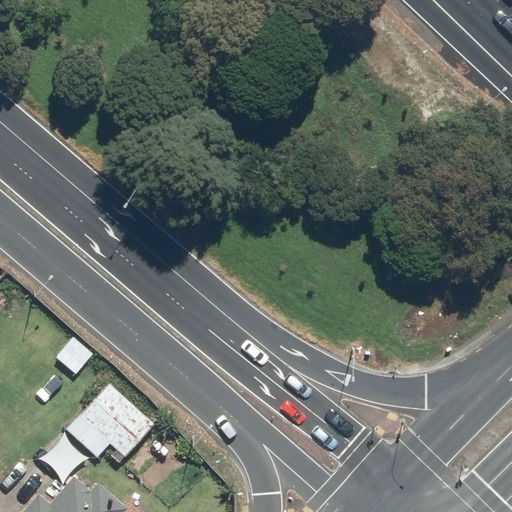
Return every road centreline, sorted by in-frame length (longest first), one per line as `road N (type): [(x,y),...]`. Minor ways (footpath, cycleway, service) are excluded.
road 1 (motorway): [(178,301),(338,374),(390,388),(501,371)]
road 2 (motorway): [(231,414),(0,216)]
road 3 (motorway): [(178,301),(403,477)]
road 4 (motorway): [(0,147),(178,301)]
road 5 (motorway): [(347,511),(231,414)]
road 6 (primary): [(403,477),(501,371)]
road 7 (motorway): [(511,83),(421,0)]
